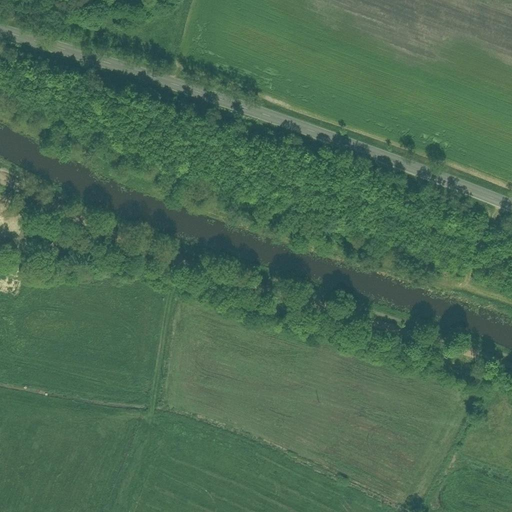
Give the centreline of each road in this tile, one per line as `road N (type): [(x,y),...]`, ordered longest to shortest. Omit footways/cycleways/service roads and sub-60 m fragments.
road 1 (unclassified): [(0,180),(169,261),(511,366)]
road 2 (tertiary): [(511,205),(0,29)]
